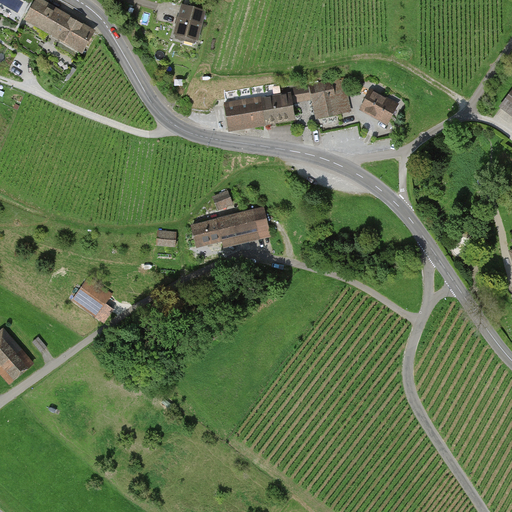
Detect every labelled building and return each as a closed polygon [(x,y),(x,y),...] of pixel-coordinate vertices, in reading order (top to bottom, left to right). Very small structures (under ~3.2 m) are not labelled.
[(31,18),(90,52),(100,35),(40,1),(31,18)] [(187,7),(183,35),(208,38),(212,11),(187,7)] [(314,91),(316,101),(318,117),(353,110),(350,94),(348,84),(314,91)] [(298,93),(300,104),(316,101),(314,91),(298,93)] [(372,92),(363,106),(393,123),(402,108),(372,92)] [(511,92),(500,109),(511,117),(511,92)] [(233,103),(237,129),(302,120),(300,104),(298,93),(233,103)] [(215,195),(220,210),(236,205),(231,189),(215,195)] [(231,247),(263,240),(257,212),(198,225),(203,247),(230,241),(231,247)] [(163,236),(163,244),(181,246),(182,238),(163,236)] [(78,299),(102,317),(116,298),(92,280),(78,299)] [(0,339),(0,363),(16,383),(38,365),(10,331),(0,339)]
